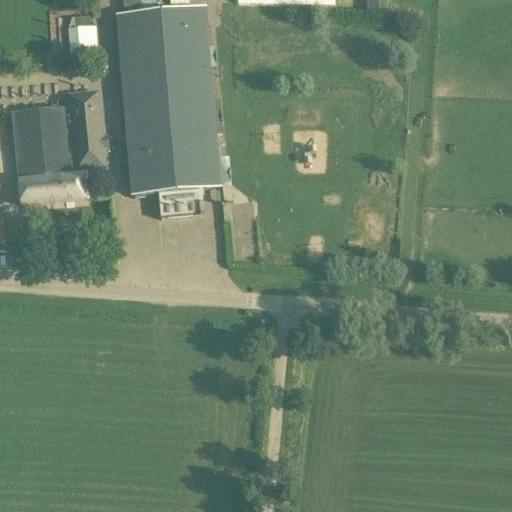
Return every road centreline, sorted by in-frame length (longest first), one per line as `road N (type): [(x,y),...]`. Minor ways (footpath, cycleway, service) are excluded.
road 1 (unclassified): [(135,297),(511,322)]
road 2 (track): [(287,306),(266,511)]
road 3 (track): [(0,286),(135,297)]
